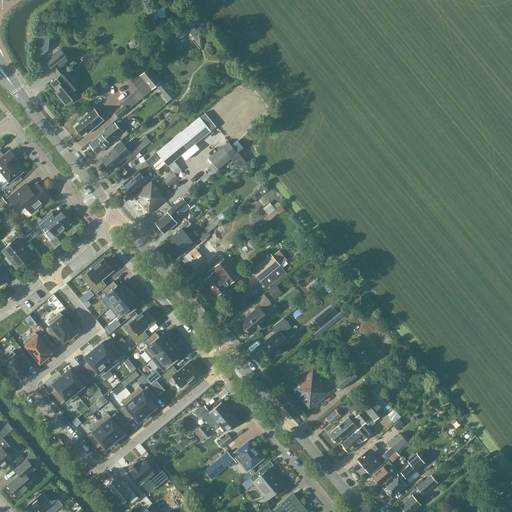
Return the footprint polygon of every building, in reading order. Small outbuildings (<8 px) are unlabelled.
[(163,19),(162,9),(150,10),(151,20),(163,19)] [(198,31),(187,19),(169,33),(176,42),(189,32),(193,36),(198,31)] [(49,36),(40,35),(38,59),(48,50),(49,36)] [(70,80),(64,73),(60,68),(70,61),(60,48),(51,55),(53,57),(47,62),(59,77),(51,84),(58,93),(57,95),(65,105),(77,96),(74,92),(76,90),(69,81),(70,80)] [(226,61),(226,66),(227,69),(231,70),(234,67),(234,62),(233,59),(229,59),(226,61)] [(152,90),(162,82),(150,68),(140,76),(152,90)] [(119,73),(111,79),(115,84),(123,78),(119,73)] [(162,82),(156,87),(163,95),(169,90),(162,82)] [(124,105),(115,113),(119,118),(128,110),(124,105)] [(103,121),(99,116),(93,109),(77,122),(80,124),(76,128),(82,135),(86,131),(88,133),(103,121)] [(199,117),(156,153),(161,158),(165,163),(168,166),(174,161),(210,131),(216,126),(209,117),(205,112),(199,117)] [(122,131),(119,129),(115,123),(90,144),(97,153),(109,143),(106,140),(112,135),(115,137),(122,131)] [(139,152),(148,144),(151,142),(145,135),(133,145),(135,147),(129,152),(125,147),(120,141),(113,147),(114,149),(102,159),(111,169),(123,158),(125,157),(128,161),(139,152)] [(211,171),(201,179),(203,182),(218,170),(217,169),(231,157),(238,152),(229,142),(223,147),(209,158),(214,165),(209,168),(211,171)] [(189,158),(200,149),(197,146),(186,154),(189,158)] [(0,169),(10,181),(23,171),(14,159),(17,157),(11,150),(5,154),(0,149),(0,169)] [(155,153),(146,161),(150,166),(159,159),(155,153)] [(138,171),(124,183),(132,193),(147,181),(150,178),(151,179),(159,172),(157,170),(165,163),(161,158),(141,174),(138,171)] [(174,161),(168,166),(172,172),(173,171),(173,172),(176,175),(181,170),(174,161)] [(242,169),(247,171),(250,168),(250,163),(245,161),(241,164),(242,169)] [(173,172),(164,180),(169,187),(179,178),(176,175),(173,172)] [(151,180),(134,195),(149,213),(167,198),(161,192),(151,180)] [(49,196),(39,183),(28,192),(23,187),(9,198),(18,210),(25,204),(32,214),(38,209),(36,207),(49,196)] [(177,223),(171,216),(177,212),(180,214),(190,206),(184,198),(171,207),(167,211),(168,213),(156,223),(164,233),(177,223)] [(270,205),(263,210),(267,215),(274,209),(270,205)] [(280,205),(275,209),(279,214),(284,209),(280,205)] [(49,229),(55,236),(60,232),(61,232),(63,232),(64,231),(65,229),(64,228),(70,223),(61,212),(55,217),(51,212),(38,223),(45,232),(49,229)] [(203,234),(199,237),(203,241),(201,242),(201,243),(210,235),(209,234),(213,230),(212,229),(220,222),(225,217),(222,214),(217,218),(205,228),(207,230),(203,234)] [(5,215),(1,218),(11,231),(15,227),(5,215)] [(182,253),(194,243),(183,230),(191,223),(188,219),(180,226),(182,228),(169,239),(182,253)] [(28,224),(21,230),(26,237),(34,231),(28,224)] [(206,260),(202,255),(210,247),(209,246),(219,236),(213,230),(209,234),(210,235),(201,243),(201,242),(198,245),(185,257),(195,269),(206,260)] [(11,243),(2,251),(7,257),(5,258),(10,264),(11,263),(16,268),(32,255),(15,234),(8,240),(11,243)] [(212,262),(221,255),(220,254),(235,242),(232,239),(217,251),(216,250),(207,258),(211,262),(211,261),(212,262)] [(271,254),(252,270),(267,289),(286,273),(271,254)] [(238,277),(224,259),(221,255),(212,262),(216,266),(215,267),(218,269),(204,280),(217,295),(231,284),(230,283),(238,277)] [(103,259),(82,277),(96,293),(105,285),(101,280),(113,271),(103,259)] [(114,281),(102,291),(106,295),(105,295),(113,304),(113,305),(130,291),(122,282),(117,285),(114,281)] [(271,295),(279,288),(276,284),(267,291),(271,295)] [(113,304),(109,307),(117,317),(121,314),(125,318),(137,309),(133,304),(138,300),(130,291),(113,305),(113,304)] [(262,311),(271,303),(263,294),(251,304),(255,309),(241,321),(244,324),(243,326),(243,329),(245,331),(247,331),(250,331),(252,334),(269,320),(262,311)] [(360,295),(353,302),(360,310),(367,304),(360,295)] [(322,314),(329,322),(339,314),(332,305),(322,314)] [(145,310),(124,327),(138,344),(147,336),(143,331),(155,322),(145,310)] [(72,325),(74,324),(69,318),(67,319),(61,311),(49,321),(52,324),(47,328),(57,341),(62,337),(65,340),(69,337),(70,338),(77,332),(72,325)] [(272,358),(289,344),(282,335),(291,327),(283,318),(271,328),(275,334),(261,345),(264,348),(263,350),(263,353),(265,355),(267,356),(270,356),(272,358)] [(29,351),(34,357),(36,356),(41,362),(48,356),(48,355),(51,351),(48,348),(53,344),(43,331),(38,335),(36,332),(24,342),(30,350),(29,351)] [(151,359),(172,342),(164,333),(159,336),(156,332),(144,341),(148,346),(144,349),(151,359)] [(103,341),(94,349),(110,369),(120,362),(117,358),(121,354),(112,342),(107,346),(103,341)] [(179,351),(172,342),(151,359),(159,368),(163,365),(167,369),(179,360),(175,355),(179,351)] [(127,344),(122,348),(125,353),(131,349),(127,344)] [(110,369),(94,349),(84,357),(88,362),(84,365),(93,377),(98,373),(101,377),(110,369)] [(6,370),(11,376),(13,375),(18,381),(26,374),(25,373),(29,370),(26,367),(31,362),(20,350),(15,354),(13,351),(1,361),(8,368),(6,370)] [(173,367),(163,375),(168,380),(173,376),(182,387),(198,374),(189,362),(177,372),(173,367)] [(406,364),(399,369),(402,373),(408,368),(406,364)] [(71,368),(61,376),(75,392),(89,381),(79,369),(75,372),(71,368)] [(341,389),(357,377),(350,368),(334,381),(341,389)] [(139,375),(135,370),(129,376),(132,380),(139,375)] [(309,410),(329,394),(324,388),(325,387),(312,371),(291,388),(309,410)] [(56,388),(51,392),(61,404),(66,400),(69,404),(79,396),(75,392),(61,376),(52,384),(56,388)] [(385,411),(390,407),(377,392),(379,390),(375,385),(368,390),(358,398),(358,399),(358,398),(362,403),(360,405),(365,410),(364,411),(370,419),(362,426),(357,430),(357,431),(342,444),(349,453),(362,442),(360,440),(370,432),(368,429),(375,423),(373,421),(385,411)] [(131,394),(147,414),(157,406),(153,402),(157,398),(148,386),(143,390),(140,386),(131,394)] [(99,390),(93,396),(96,400),(103,395),(99,390)] [(138,422),(147,414),(131,394),(121,401),(124,405),(120,409),(129,421),(134,417),(138,422)] [(92,413),(100,408),(95,402),(88,408),(92,413)] [(212,426),(230,412),(222,402),(209,412),(204,406),(195,413),(199,418),(202,416),(210,426),(212,425),(212,426)] [(355,418),(362,426),(370,419),(364,411),(355,418)] [(215,429),(220,425),(225,432),(237,422),(230,412),(212,426),(215,429)] [(98,421),(115,441),(124,433),(120,428),(125,425),(115,413),(111,417),(108,413),(98,421)] [(321,425),(328,419),(324,415),(317,421),(321,425)] [(77,417),(72,422),(76,427),(81,422),(77,417)] [(337,443),(356,427),(348,418),(329,433),(337,443)] [(399,420),(393,425),(397,429),(403,425),(399,420)] [(106,448),(115,441),(98,421),(89,428),(92,432),(87,436),(97,448),(102,444),(106,448)] [(199,438),(207,431),(202,426),(198,429),(198,430),(195,433),(199,438)] [(207,431),(199,438),(201,441),(205,438),(206,439),(210,435),(207,431)] [(372,453),(377,449),(374,445),(358,459),(370,474),(390,457),(398,450),(408,442),(401,433),(389,444),(392,447),(378,459),(372,453)] [(228,434),(218,442),(223,447),(232,440),(228,434)] [(195,436),(188,442),(191,446),(198,440),(195,436)] [(5,451),(10,447),(3,439),(0,441),(0,468),(12,459),(5,451)] [(249,441),(233,454),(247,472),(263,459),(249,441)] [(398,450),(390,457),(393,461),(399,456),(399,455),(401,453),(398,450)] [(211,479),(235,460),(228,451),(204,470),(211,479)] [(20,475),(7,485),(17,497),(33,483),(24,472),(32,465),(31,464),(37,458),(33,453),(26,458),(27,459),(15,470),(20,475)] [(407,479),(416,471),(426,463),(417,453),(407,461),(411,465),(399,476),(398,475),(383,487),(392,498),(407,485),(403,480),(405,478),(407,479)] [(15,460),(19,464),(25,459),(21,455),(15,460)] [(137,462),(130,467),(131,469),(130,470),(141,484),(141,483),(149,477),(155,484),(166,475),(157,464),(152,468),(150,465),(144,458),(138,464),(137,462)] [(380,485),(391,476),(392,477),(396,472),(396,469),(389,461),(372,476),(380,485)] [(266,500),(272,496),(285,485),(278,477),(277,478),(269,469),(265,472),(262,468),(249,478),(253,481),(252,482),(266,500)] [(412,511),(421,505),(416,500),(423,494),(424,495),(438,482),(431,474),(410,493),(412,495),(400,505),(405,511),(412,511)] [(112,481),(104,487),(111,496),(109,497),(116,506),(118,504),(118,505),(127,498),(132,504),(137,500),(140,498),(123,477),(119,480),(117,478),(112,482),(112,481)] [(195,482),(190,486),(196,493),(201,489),(195,482)] [(54,511),(63,505),(58,499),(52,505),(42,493),(41,494),(40,493),(38,493),(36,494),(35,495),(35,497),(36,499),(26,507),(30,511),(43,511),(47,509),(50,511),(54,511)] [(273,510),(274,511),(306,511),(295,498),(291,501),(288,498),(273,510)] [(160,511),(165,511),(171,508),(166,501),(158,508),(160,511)] [(495,511),(487,503),(475,511),(495,511)]
